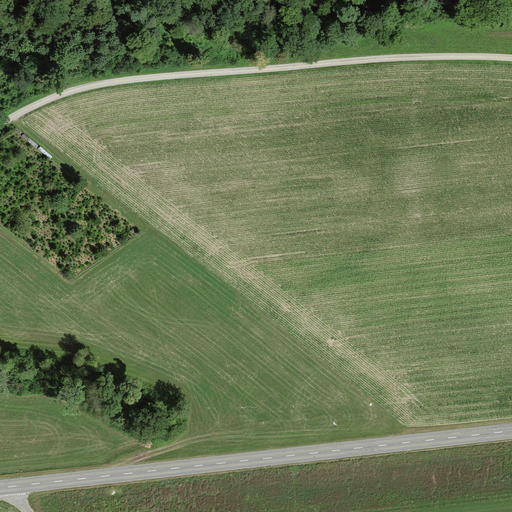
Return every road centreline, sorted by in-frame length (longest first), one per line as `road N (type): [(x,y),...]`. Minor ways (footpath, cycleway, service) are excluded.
road 1 (track): [(511,54),(125,77),(61,90),(0,121)]
road 2 (tertiary): [(511,430),(7,487)]
